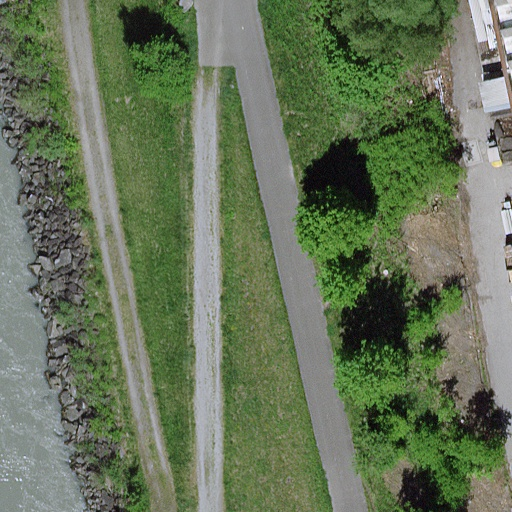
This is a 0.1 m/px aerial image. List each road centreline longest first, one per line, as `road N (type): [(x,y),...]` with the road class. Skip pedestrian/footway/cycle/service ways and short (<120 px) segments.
road 1 (track): [(237,0),(351,511)]
road 2 (track): [(160,511),(76,0)]
road 3 (track): [(213,0),(207,511)]
